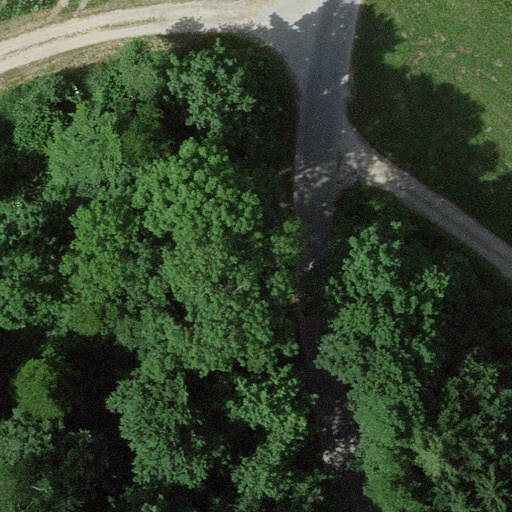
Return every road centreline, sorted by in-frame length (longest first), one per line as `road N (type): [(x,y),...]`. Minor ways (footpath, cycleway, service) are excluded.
road 1 (unclassified): [(341,0),(321,131),(316,243),(323,341),(358,511)]
road 2 (track): [(0,61),(49,39),(119,26),(335,17)]
road 3 (track): [(321,131),(511,265)]
